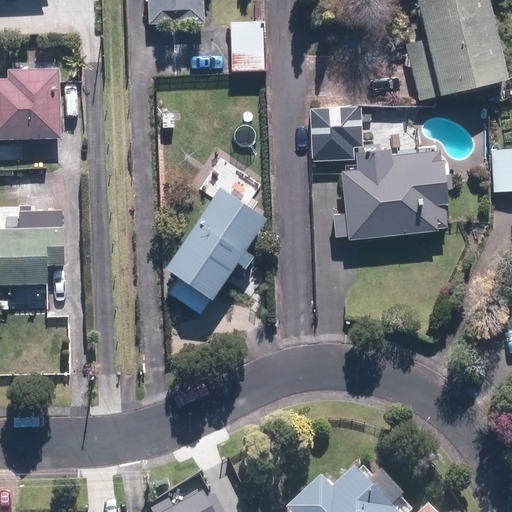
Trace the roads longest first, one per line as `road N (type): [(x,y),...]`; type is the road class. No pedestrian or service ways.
road 1 (residential): [(511,484),(450,408),(415,385),(357,367),(266,379),(137,436),(0,444)]
road 2 (unknown): [(106,410),(89,209),(90,0)]
